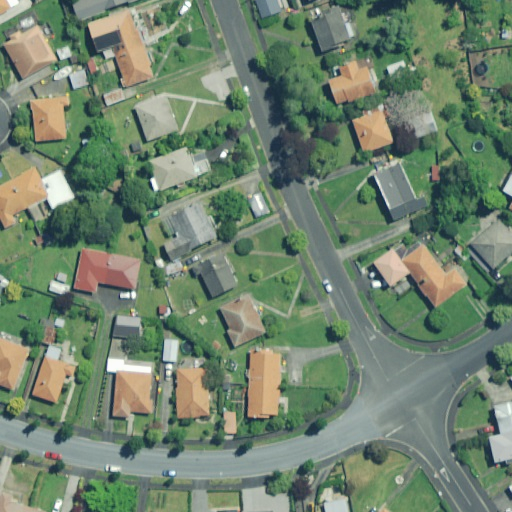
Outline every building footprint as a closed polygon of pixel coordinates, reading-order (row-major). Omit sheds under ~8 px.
[(0,0),(0,16),(11,11),(5,0),(0,0)] [(86,0),(72,5),(79,23),(141,0),(143,0),(147,10),(162,4),(160,0),(86,0)] [(280,14),(275,0),(258,0),(255,1),(262,20),(280,14)] [(302,9),(298,0),(287,0),(292,11),(295,11),(295,10),(302,9)] [(345,26),(338,5),(321,11),(322,16),(310,20),(321,51),(355,40),(349,25),(345,26)] [(154,79),(130,11),(88,26),(98,54),(112,49),(126,89),(154,79)] [(56,62),(38,28),(4,46),(23,80),(56,62)] [(71,58),(68,48),(57,52),(60,62),(71,58)] [(337,106),(375,93),(366,68),(358,71),(356,65),(343,70),(345,76),(329,82),(337,106)] [(125,101),(120,89),(102,95),(107,107),(125,101)] [(178,132),(166,97),(135,107),(147,143),(178,132)] [(67,141),(63,99),(32,102),(35,143),(67,141)] [(419,139),(437,133),(429,111),(411,118),(419,139)] [(393,144),(382,112),(353,122),(364,155),(393,144)] [(195,184),(185,151),(150,162),(155,180),(151,181),(155,193),(177,186),(178,189),(195,184)] [(402,168),(375,179),(393,222),(428,208),(423,196),(415,200),(402,168)] [(42,182),(35,169),(0,187),(0,219),(5,230),(16,224),(13,217),(28,209),(35,223),(43,219),(36,205),(47,200),(53,211),(75,199),(61,172),(42,182)] [(511,172),(501,193),(511,198),(511,204),(509,211),(511,212),(511,172)] [(194,193),(160,209),(166,220),(162,222),(172,241),(164,246),(172,262),(217,239),(194,193)] [(487,276),(511,254),(511,238),(498,222),(471,245),(476,251),(470,256),(487,276)] [(33,239),(37,248),(53,241),(49,231),(33,239)] [(445,274),(422,242),(408,252),(403,244),(374,264),(391,288),(410,275),(435,309),(471,284),(457,265),(445,274)] [(459,245),(453,251),(464,263),(470,257),(459,245)] [(141,261),(82,250),(74,290),(96,294),(98,284),(135,291),(141,261)] [(239,287),(224,255),(198,267),(212,299),(239,287)] [(70,288),(52,282),(49,292),(66,298),(70,288)] [(266,335),(249,296),(220,309),(230,331),(227,332),(235,349),(266,335)] [(140,321),(116,318),(114,337),(138,340),(140,321)] [(0,386),(14,392),(29,351),(23,349),(25,343),(0,333),(0,373),(0,374),(0,386)] [(179,342),(165,340),(163,362),(176,363),(179,342)] [(74,379),(78,368),(58,361),(62,350),(49,346),(32,396),(56,405),(66,376),(74,379)] [(282,354),(252,352),(247,418),(259,419),(260,415),(278,417),(282,354)] [(151,415),(153,375),(149,375),(149,363),(124,362),(124,373),(116,373),(114,418),(130,419),(130,414),(151,415)] [(205,426),(209,373),(204,372),(204,363),(195,362),(195,372),(179,371),(175,424),(205,426)] [(231,375),(223,375),(222,391),(230,391),(231,375)] [(505,462),(506,468),(511,466),(511,404),(494,408),(501,437),(489,439),(495,464),(505,462)] [(236,413),(224,413),(224,435),(236,435),(236,413)] [(0,503),(0,511),(37,511),(10,504),(13,495),(4,492),(0,503)] [(347,511),(346,501),(325,504),(325,511),(347,511)]
